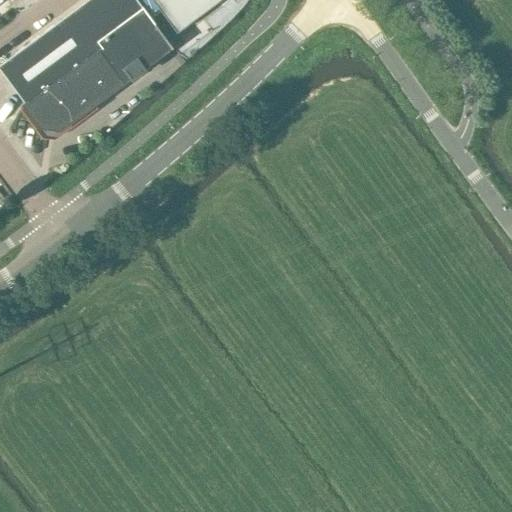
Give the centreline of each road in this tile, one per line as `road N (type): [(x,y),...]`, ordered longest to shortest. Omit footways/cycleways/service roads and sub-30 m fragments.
road 1 (tertiary): [(58,240),(134,182),(326,0)]
road 2 (unclassified): [(511,227),(351,0)]
